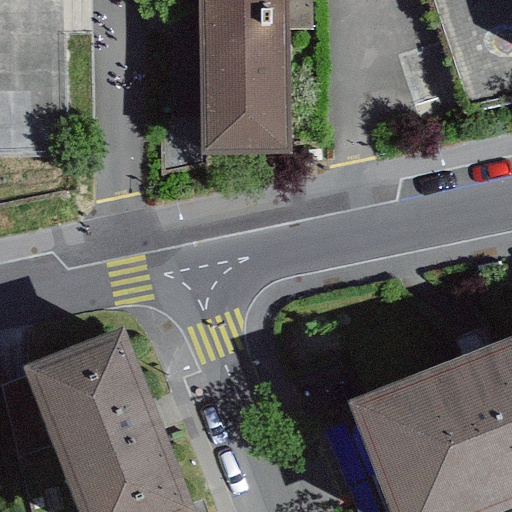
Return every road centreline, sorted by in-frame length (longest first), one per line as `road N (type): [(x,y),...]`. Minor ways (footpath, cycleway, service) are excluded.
road 1 (residential): [(189,265),(511,207)]
road 2 (residential): [(189,265),(286,511)]
road 3 (residential): [(0,304),(189,265)]
